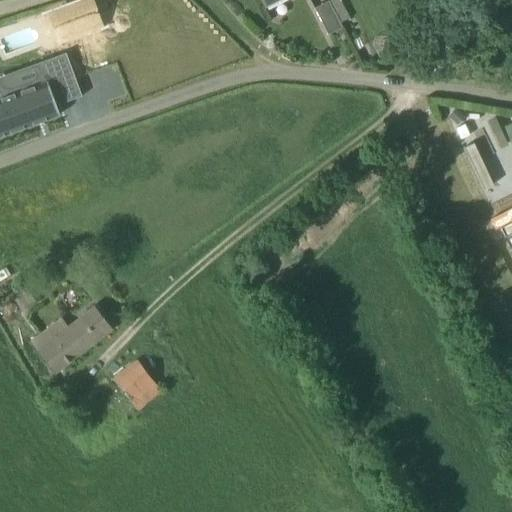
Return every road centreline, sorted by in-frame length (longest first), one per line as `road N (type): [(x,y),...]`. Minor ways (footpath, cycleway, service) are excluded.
road 1 (residential): [(511,102),(331,75),(252,73),(0,161)]
road 2 (track): [(511,329),(421,152),(404,87)]
